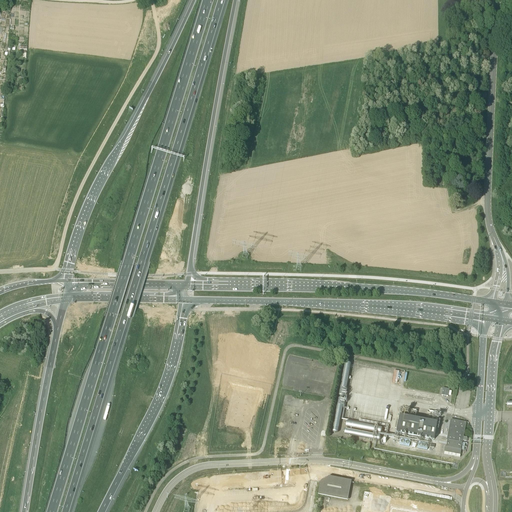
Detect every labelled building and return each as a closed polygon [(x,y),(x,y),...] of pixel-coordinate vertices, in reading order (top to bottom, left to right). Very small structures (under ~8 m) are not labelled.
[(338,400),(333,433),(339,434),(350,365),(345,364),(340,395),(342,395),(341,401),(338,400)] [(395,432),(437,440),(440,424),(398,416),(395,432)] [(345,429),(344,436),(378,441),(379,435),(380,435),(382,423),(359,419),(359,422),(347,420),(345,429)] [(459,458),(461,450),(466,423),(461,422),(461,424),(456,423),(457,421),(451,420),(446,447),(445,455),(459,458)] [(347,499),(351,480),(328,475),(320,481),(317,493),(347,499)] [(451,511),(453,506),(364,493),(363,501),(359,501),(358,507),(361,508),(360,511),(451,511)]
